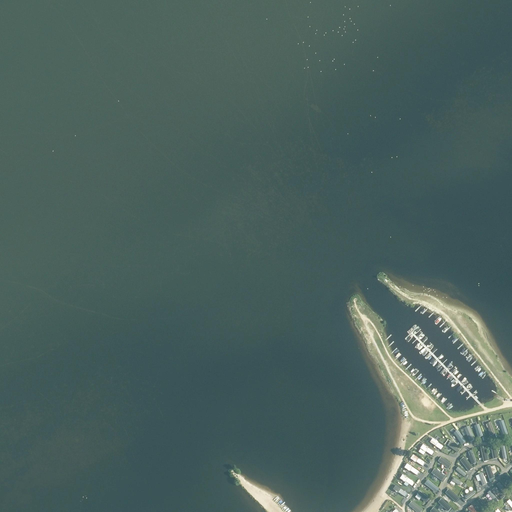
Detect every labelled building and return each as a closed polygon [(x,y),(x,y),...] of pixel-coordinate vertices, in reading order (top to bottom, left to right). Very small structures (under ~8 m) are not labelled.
[(503,435),(507,433),(503,421),(501,422),(501,421),(499,422),(499,425),(500,425),(503,435)] [(489,424),(489,423),(487,424),(486,425),(487,427),(488,427),(489,430),(490,431),(489,432),(490,436),(495,434),(491,423),(489,424)] [(475,429),(476,432),(477,433),(477,434),(476,434),(478,438),(482,436),(478,425),(477,425),(476,425),(475,426),(474,427),(475,429)] [(470,441),(474,439),(469,428),(467,428),(464,429),(465,432),(466,431),(470,441)] [(461,444),(465,441),(457,431),(456,432),(455,432),(454,433),(454,434),(455,436),(458,439),(459,439),(459,440),(458,440),(461,444)] [(435,446),(440,450),(443,447),(433,439),(430,443),(432,445),(434,446),(435,447),(435,446)] [(451,441),(448,446),(458,453),(461,449),(451,441)] [(426,452),(432,456),(434,452),(423,445),(421,449),(423,451),(424,452),(425,452),(426,452)] [(453,459),(456,456),(447,449),(445,453),(453,459)] [(421,466),(424,462),(413,455),(411,459),(413,461),(415,462),(416,462),(421,466)] [(440,459),(438,461),(439,462),(440,463),(441,463),(444,465),(445,465),(445,466),(445,467),(449,470),(451,466),(441,458),(440,459)] [(407,464),(405,468),(407,470),(408,471),(409,471),(410,471),(415,475),(418,471),(407,464)] [(446,475),(449,471),(438,464),(436,468),(440,470),(440,471),(446,475)] [(490,467),(485,468),(489,480),(494,479),(493,474),(492,475),(490,467)] [(439,479),(438,479),(442,482),(445,477),(435,471),(434,472),(433,472),(432,474),(432,475),(434,476),(435,476),(438,478),(439,478),(439,479)] [(405,482),(411,486),(413,482),(403,475),(400,479),(403,481),(404,482),(405,482)] [(435,492),(438,489),(428,481),(427,482),(426,482),(424,484),(427,486),(435,492)] [(398,493),(404,497),(406,493),(396,486),(393,490),(396,491),(395,492),(397,493),(397,492),(398,493)] [(427,486),(424,490),(434,498),(437,495),(427,486)] [(448,490),(445,493),(456,503),(459,500),(448,490)] [(426,502),(429,499),(420,491),(417,494),(426,502)] [(441,499),(438,503),(448,511),(451,507),(441,499)] [(511,502),(510,500),(503,505),(509,511),(511,509),(511,502)] [(412,502),(409,506),(413,509),(416,511),(421,511),(423,510),(412,502)]
